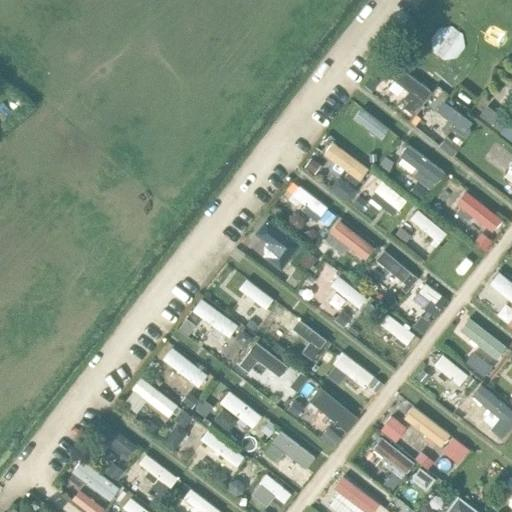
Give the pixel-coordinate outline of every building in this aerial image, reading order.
[(402,72),(394,83),(424,105),(432,94),(402,72)] [(442,104),(434,115),(464,137),(472,126),(442,104)] [(363,110),(355,121),(385,143),(393,132),(363,110)] [(336,147),(328,158),(358,180),(366,169),(336,147)] [(411,150),(403,161),(433,183),(441,172),(411,150)] [(374,179),(366,190),(396,212),(404,201),(374,179)] [(428,191),(415,181),(408,191),(420,201),(428,191)] [(300,188),(291,199),(321,221),(330,210),(300,188)] [(464,193),(456,204),(485,226),(494,215),(464,193)] [(266,217),(254,232),(264,241),(270,245),(268,247),(262,255),(281,269),(300,244),(266,217)] [(386,254),(377,266),(407,288),(415,276),(386,254)] [(234,267),(225,278),(255,300),(264,289),(234,267)] [(332,272),(323,283),(353,305),(362,294),(332,272)] [(511,282),(499,274),(491,285),(511,300),(511,282)] [(277,298),(268,310),(298,332),(306,320),(277,298)] [(206,305),(198,316),(228,338),(236,327),(206,305)] [(383,314),(375,325),(405,347),(413,336),(383,314)] [(173,350),(164,361),(198,390),(207,379),(173,350)] [(141,378),(130,390),(167,419),(177,407),(141,378)] [(229,391),(220,403),(253,429),(263,416),(229,391)] [(108,424),(99,435),(129,457),(137,446),(108,424)] [(207,431),(199,441),(235,468),(243,458),(207,431)] [(372,448),(386,458),(382,464),(401,478),(404,475),(412,464),(413,462),(381,437),(372,448)] [(146,454),(137,465),(167,487),(176,476),(146,454)] [(80,459),(70,471),(109,502),(119,490),(80,459)] [(191,490),(183,501),(197,511),(221,511),(191,490)] [(480,511),(456,494),(444,511),(480,511)] [(87,496),(80,506),(88,511),(99,511),(103,508),(87,496)] [(149,511),(131,498),(122,510),(125,511),(149,511)]
